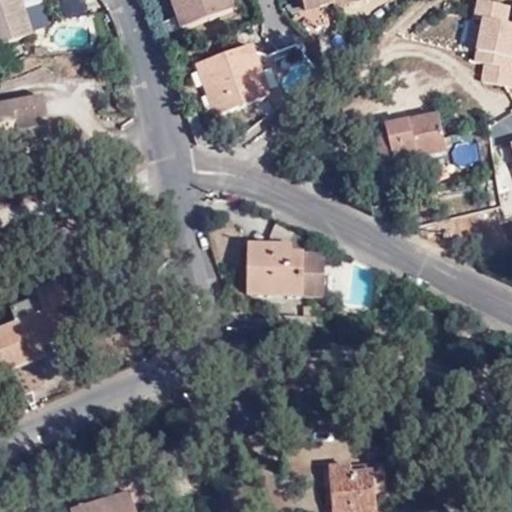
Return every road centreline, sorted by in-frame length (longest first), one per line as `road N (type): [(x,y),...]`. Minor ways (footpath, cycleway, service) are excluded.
road 1 (residential): [(167,173),(206,309),(202,348),(0,449)]
road 2 (residential): [(511,308),(234,177),(167,173)]
road 3 (unknown): [(221,173),(308,101),(386,58),(443,61),(511,111)]
road 4 (residential): [(113,0),(167,173)]
